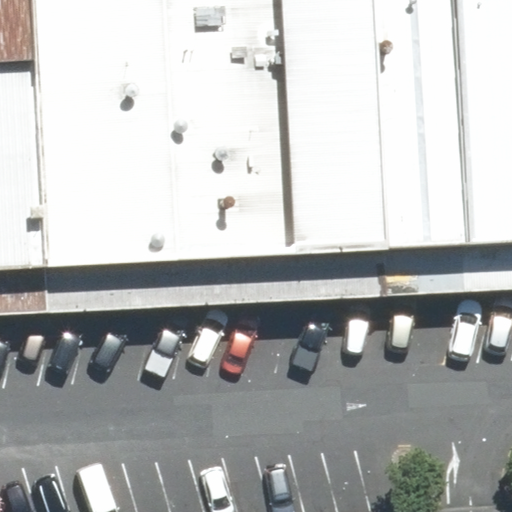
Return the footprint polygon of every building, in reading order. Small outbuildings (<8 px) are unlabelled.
[(0,0),(0,270),(40,268),(25,0),(0,0)] [(25,0),(40,268),(295,255),(281,0),(25,0)] [(281,0),(295,255),(383,250),(369,0),(281,0)] [(369,0),(383,250),(464,246),(450,0),(369,0)] [(511,0),(450,0),(464,246),(511,244),(511,0)]
